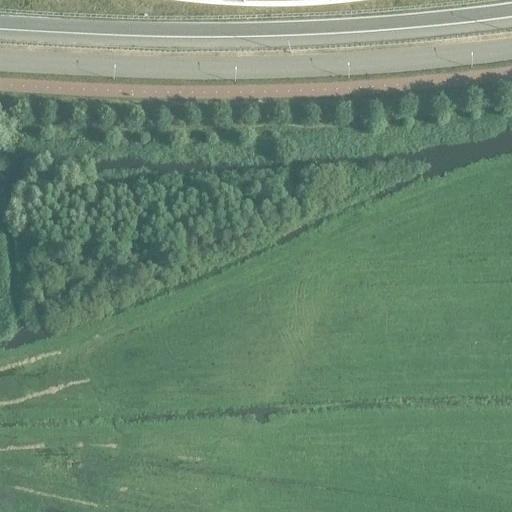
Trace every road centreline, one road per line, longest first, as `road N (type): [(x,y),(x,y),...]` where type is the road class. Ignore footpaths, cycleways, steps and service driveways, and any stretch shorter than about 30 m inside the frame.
road 1 (secondary): [(0,60),(239,68),(511,46)]
road 2 (primary): [(0,17),(215,26),(511,8)]
